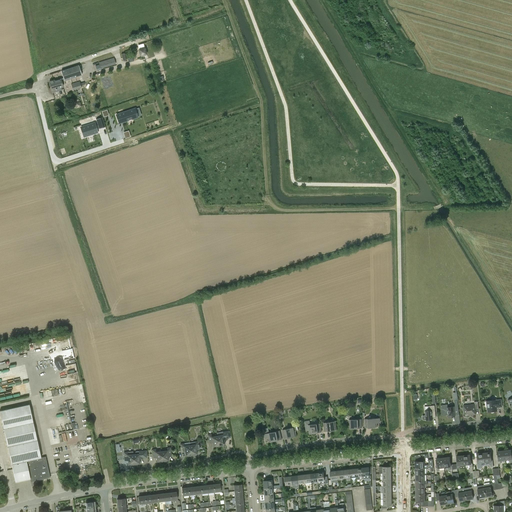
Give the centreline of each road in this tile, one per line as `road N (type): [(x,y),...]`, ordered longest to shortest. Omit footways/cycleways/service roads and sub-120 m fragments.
road 1 (unknown): [(398,203),(270,204),(260,179),(256,97),(217,0)]
road 2 (residential): [(250,468),(257,455),(294,446),(402,433)]
road 3 (residential): [(250,468),(402,451)]
road 4 (residential): [(104,486),(250,468)]
